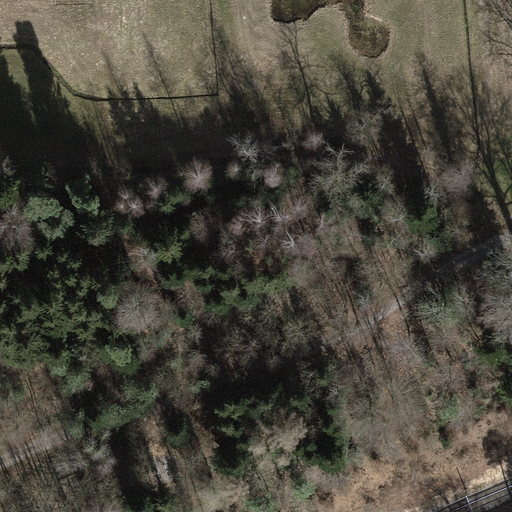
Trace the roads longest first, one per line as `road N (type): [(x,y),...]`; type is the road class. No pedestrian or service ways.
road 1 (unclassified): [(155,394),(511,240)]
road 2 (track): [(0,469),(155,394)]
